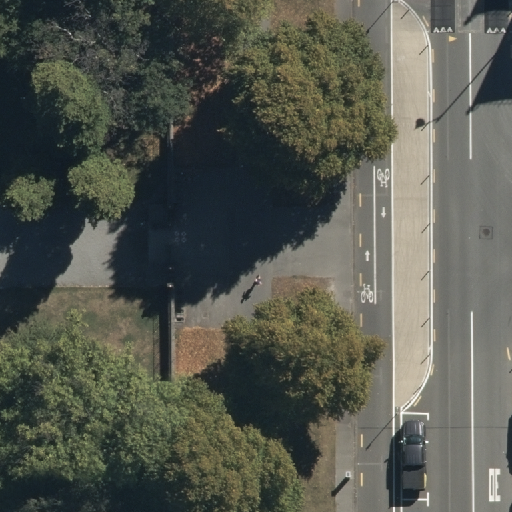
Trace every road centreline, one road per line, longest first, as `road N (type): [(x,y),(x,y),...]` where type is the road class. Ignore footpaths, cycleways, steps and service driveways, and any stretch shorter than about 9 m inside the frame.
road 1 (unclassified): [(470,243),(471,511)]
road 2 (tertiary): [(468,0),(470,243)]
